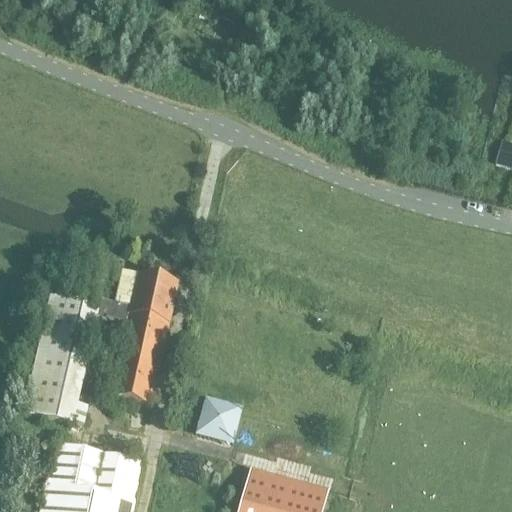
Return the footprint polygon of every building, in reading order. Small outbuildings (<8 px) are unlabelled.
[(497,164),(511,168),(511,146),(502,144),(497,164)] [(177,287),(121,274),(114,305),(100,302),(98,309),(51,299),(24,417),(72,428),(73,425),(83,427),(87,411),(76,409),(95,329),(99,330),(102,319),(129,325),(111,401),(149,409),(177,287)] [(196,436),(233,446),(244,409),(206,399),(196,436)] [(132,511),(142,465),(54,447),(40,511),(132,511)] [(238,509),(237,511),(322,511),(327,495),(257,475),(248,473),(238,509)]
